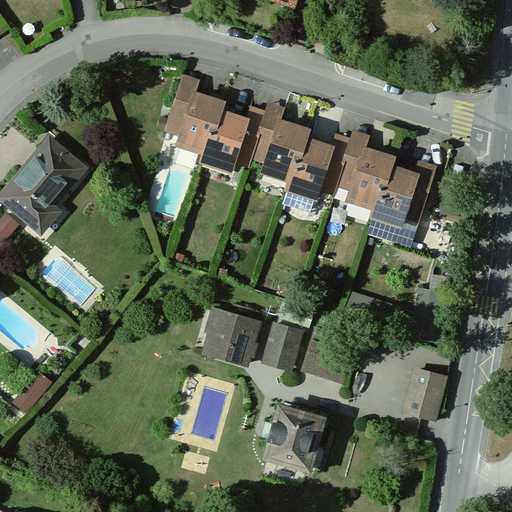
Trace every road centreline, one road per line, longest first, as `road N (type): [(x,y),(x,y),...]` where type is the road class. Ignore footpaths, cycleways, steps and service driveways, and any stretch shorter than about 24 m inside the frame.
road 1 (residential): [(0,97),(63,52),(149,33),(506,132)]
road 2 (tertiary): [(451,511),(506,132)]
